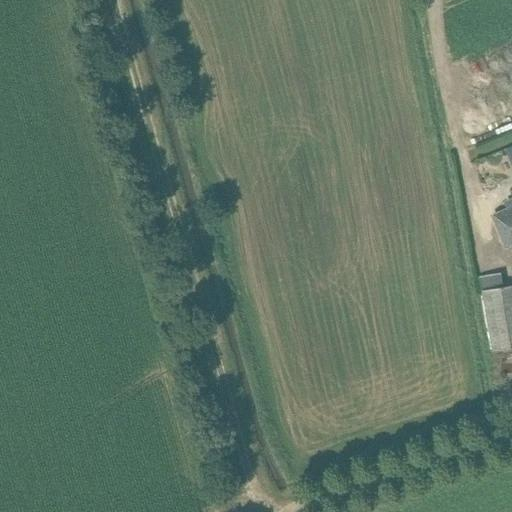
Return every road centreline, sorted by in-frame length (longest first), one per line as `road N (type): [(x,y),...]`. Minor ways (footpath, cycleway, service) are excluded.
road 1 (track): [(251,511),(110,0)]
road 2 (unclassified): [(298,511),(511,433)]
